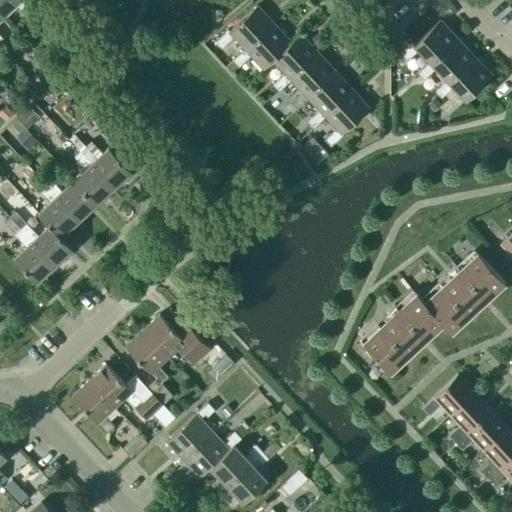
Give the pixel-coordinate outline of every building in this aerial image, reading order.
[(0,0),(0,11),(3,15),(15,4),(26,16),(32,10),(22,0),(0,0)] [(233,36),(244,48),(246,50),(274,23),(256,4),(229,30),(228,29),(215,41),(221,47),(233,36)] [(418,49),(429,61),(430,62),(457,37),(439,19),(414,43),(413,42),(400,54),(406,60),(418,49)] [(263,68),(273,60),(272,59),(291,42),(291,41),(274,23),(246,50),(244,48),(232,59),(238,66),(250,55),(263,68)] [(272,59),(273,60),(284,72),(272,83),(279,90),(291,79),(289,78),(317,51),(300,33),(291,41),(291,42),(272,59)] [(474,56),(457,37),(430,62),(429,61),(417,72),(423,79),(435,67),(446,79),(448,80),(474,56)] [(296,108),(308,97),(306,96),(335,70),(317,51),(289,78),(291,79),(302,91),(290,102),(296,108)] [(448,80),(446,79),(435,90),(441,97),(453,86),(465,99),(492,74),(474,56),(448,80)] [(48,65),(41,58),(31,67),(38,75),(48,65)] [(313,127),(325,116),(324,114),(352,88),(335,70),(306,96),(308,97),(319,109),(307,120),(313,127)] [(369,107),(352,88),(324,114),(325,116),(336,127),(324,139),(330,145),(343,133),(342,132),(369,107)] [(434,98),(427,104),(433,110),(441,103),(435,97),(434,98)] [(10,110),(2,102),(0,103),(0,114),(3,117),(10,110)] [(46,134),(38,125),(32,131),(40,140),(46,134)] [(19,134),(16,136),(28,149),(37,141),(26,128),(19,134)] [(312,135),(301,145),(302,146),(317,163),(328,153),(313,137),(312,135)] [(74,146),(79,151),(112,186),(130,170),(108,146),(96,157),(85,145),(80,140),(74,146)] [(84,168),(73,179),(95,203),(112,186),(79,151),(73,156),(84,168)] [(37,212),(48,224),(49,224),(60,235),(77,219),(44,183),(28,166),(22,172),(29,178),(49,201),(37,212)] [(95,203),(73,179),(61,190),(50,178),(44,183),(77,219),(95,203)] [(36,281),(54,264),(14,222),(15,222),(10,216),(4,222),(14,233),(25,245),(13,257),(36,281)] [(14,222),(54,264),(71,247),(60,235),(49,224),(48,224),(37,235),(20,217),(15,222),(14,222)] [(511,231),(500,243),(511,255),(511,231)] [(450,331),(477,306),(504,281),(477,252),(459,268),(455,263),(437,281),(441,285),(424,301),(443,322),(442,322),(450,331)] [(389,371),(442,322),(443,322),(424,301),(416,292),(398,308),(394,303),(375,320),(380,325),(362,342),(389,371)] [(0,321),(9,317),(3,304),(0,304),(0,321)] [(176,331),(159,313),(142,329),(168,356),(178,346),(193,363),(209,348),(186,322),(176,331)] [(162,403),(172,394),(161,382),(168,375),(158,365),(168,356),(142,329),(125,345),(155,377),(146,386),(151,391),(162,403)] [(233,361),(227,354),(220,360),(227,367),(233,361)] [(174,416),(162,403),(151,391),(146,386),(145,386),(134,374),(124,383),(105,363),(88,378),(114,406),(124,396),(134,407),(146,419),(159,408),(170,419),(174,416)] [(441,403),(450,413),(474,391),(457,373),(433,395),(434,395),(422,406),(429,414),(441,403)] [(114,406),(88,378),(71,394),(107,432),(114,425),(104,415),(114,406)] [(490,408),(474,391),(450,413),(459,423),(448,434),(455,441),(490,408)] [(166,441),(183,459),(212,431),(224,419),(221,416),(209,427),(200,418),(204,413),(207,416),(214,409),(207,401),(166,441)] [(507,426),(490,408),(455,441),(462,449),(473,438),(483,448),(507,426)] [(127,437),(135,426),(124,417),(115,428),(127,437)] [(511,431),(507,426),(483,448),(492,458),(480,469),(487,477),(511,453),(511,431)] [(224,444),(212,431),(183,459),(199,476),(210,466),(234,443),(234,444),(241,437),(234,430),(226,437),(229,439),(224,444)] [(130,456),(147,441),(138,432),(122,448),(130,456)] [(262,450),(226,484),(243,502),(266,479),(254,466),(258,462),(261,465),(268,457),(280,446),(274,440),(263,451),(262,450)] [(234,443),(210,466),(226,484),(262,450),(255,443),(248,450),(250,452),(246,456),(234,444),(234,443)] [(511,453),(487,477),(494,484),(506,473),(511,479),(511,453)] [(290,475),(286,479),(288,482),(292,486),(294,489),(307,477),(298,468),(290,475)] [(22,490),(15,497),(20,502),(27,495),(22,490)] [(511,511),(511,498),(502,508),(505,511),(511,511)] [(50,511),(41,501),(29,511),(50,511)]
